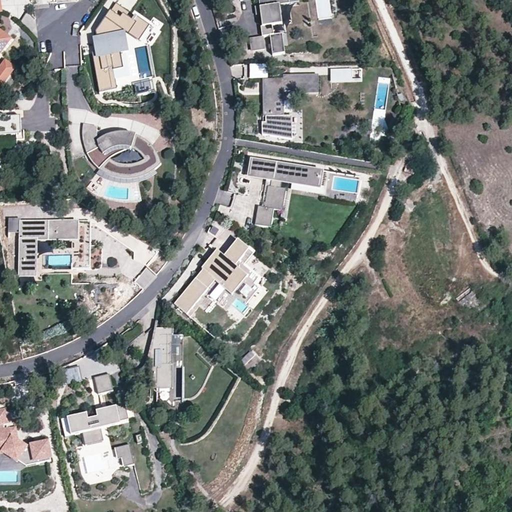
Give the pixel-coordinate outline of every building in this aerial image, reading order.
[(241,0),(243,0),(259,0),(264,27),(262,27),(263,36),(263,37),(264,37),(271,36),(274,55),(286,53),(283,34),(275,35),(274,26),(283,24),(281,5),(290,4),(289,0),(241,0)] [(124,70),(121,52),(138,49),(137,46),(151,28),(117,4),(96,33),(98,41),(97,41),(99,52),(93,54),(95,66),(98,65),(100,77),(97,77),(100,94),(115,91),(113,81),(116,81),(114,72),(124,70)] [(21,21),(30,29),(36,21),(27,14),(21,21)] [(147,40),(154,30),(151,28),(137,46),(138,49),(149,47),(147,40)] [(0,54),(11,40),(0,31),(0,54)] [(263,37),(263,36),(251,38),(253,51),(265,49),(264,37),(263,37)] [(0,88),(14,69),(6,62),(0,69),(0,88)] [(330,70),(331,84),(362,83),(362,70),(330,70)] [(284,80),(263,80),(263,93),(266,93),(266,115),(282,115),(282,101),(276,101),(276,93),(284,93),(291,92),(316,92),(316,75),(284,76),(284,80)] [(318,75),(316,75),(316,92),(291,92),(291,95),(319,94),(318,75)] [(155,93),(152,78),(145,80),(147,95),(155,93)] [(145,80),(134,82),(137,97),(147,95),(145,80)] [(285,118),(284,93),(276,93),(276,101),(282,101),(282,115),(266,115),(266,93),(263,93),(264,118),(266,118),(285,118)] [(7,116),(0,116),(0,132),(22,132),(21,117),(7,117),(7,116)] [(285,118),(266,118),(266,125),(262,124),(263,136),(292,142),(292,118),(285,118)] [(98,127),(83,125),(82,133),(83,141),(85,149),(87,154),(100,148),(101,148),(100,145),(99,142),(98,138),(97,132),(98,127)] [(120,144),(112,145),(103,147),(101,148),(100,148),(87,154),(88,157),(93,164),(100,170),(105,174),(113,178),(121,180),(129,180),(138,180),(145,177),(153,174),(155,173),(157,154),(154,149),(149,144),(143,140),(136,137),(129,135),(122,134),(119,134),(120,144)] [(101,140),(99,142),(100,145),(101,148),(103,147),(112,145),(120,144),(119,134),(115,135),(108,137),(101,140)] [(323,172),(253,160),(250,177),(274,181),(273,189),(268,188),(264,209),(258,208),(255,226),(271,229),(274,211),(282,212),(283,213),(287,191),(281,190),(282,183),(320,189),(320,188),(323,172)] [(70,194),(69,179),(60,179),(61,194),(70,194)] [(273,189),(274,181),(267,180),(266,187),(268,188),(273,189)] [(320,189),(293,184),(291,192),(325,197),(327,189),(320,188),(320,189)] [(35,276),(36,239),(73,240),(73,267),(87,268),(87,245),(90,245),(91,225),(85,221),(74,221),(74,225),(20,224),(19,275),(35,276)] [(226,257),(225,259),(236,268),(241,261),(246,266),(256,254),(240,240),(226,257)] [(90,270),(90,245),(87,245),(87,268),(73,267),(73,270),(90,270)] [(203,269),(204,271),(175,305),(187,316),(216,283),(233,297),(234,296),(246,306),(262,289),(257,285),(262,279),(246,266),(241,261),(236,268),(225,259),(226,257),(218,251),(203,269)] [(174,330),(155,329),(151,353),(151,385),(173,385),(174,369),(174,330)] [(254,358),(250,354),(241,363),(245,367),(254,358)] [(79,368),(65,371),(68,383),(81,381),(79,368)] [(114,393),(110,377),(95,380),(99,397),(114,393)] [(87,416),(67,420),(71,438),(82,436),(85,448),(103,444),(100,429),(128,422),(127,416),(133,415),(131,406),(96,414),(98,421),(93,422),(88,423),(87,416)] [(22,454),(26,448),(18,443),(13,440),(11,430),(6,431),(4,424),(8,423),(5,410),(0,411),(0,453),(5,453),(18,461),(22,454)] [(71,438),(67,420),(61,421),(65,439),(71,438)] [(52,462),(48,443),(26,448),(22,454),(27,457),(35,456),(37,465),(52,462)] [(124,459),(132,458),(130,449),(115,451),(117,461),(124,459)] [(35,456),(27,457),(22,454),(18,461),(27,467),(37,465),(35,456)] [(132,458),(124,459),(126,468),(134,466),(132,458)]
